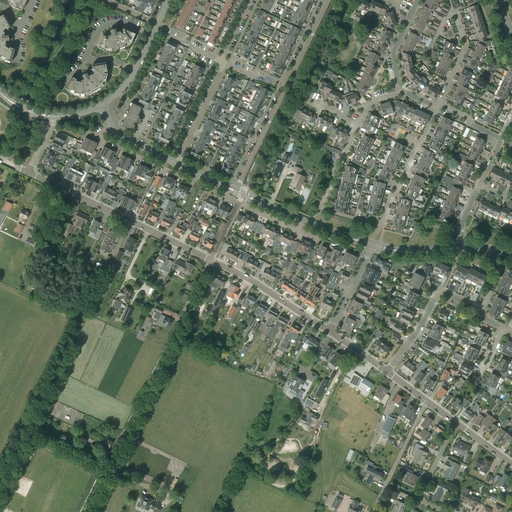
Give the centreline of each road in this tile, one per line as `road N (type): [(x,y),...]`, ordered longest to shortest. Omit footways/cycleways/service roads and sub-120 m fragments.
road 1 (unclassified): [(329,332),(211,260),(28,173)]
road 2 (residential): [(436,107),(383,226),(322,209),(356,127)]
road 3 (residential): [(235,191),(328,0)]
road 4 (residential): [(387,371),(438,293),(481,312)]
road 5 (residential): [(441,104),(466,44),(455,14),(443,18),(434,38)]
road 6 (residential): [(191,181),(96,135),(113,127)]
